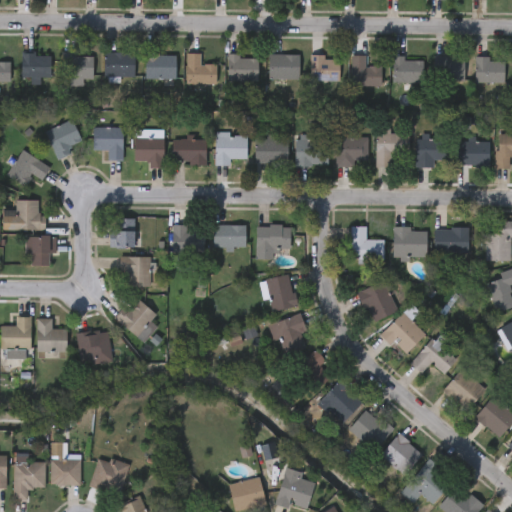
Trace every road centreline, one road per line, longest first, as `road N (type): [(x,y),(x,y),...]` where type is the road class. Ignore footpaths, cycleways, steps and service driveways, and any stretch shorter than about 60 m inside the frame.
road 1 (residential): [(0,10),(511,16)]
road 2 (residential): [(92,182),(511,192)]
road 3 (residential): [(328,190),(322,248),(333,312),(348,342),(511,489)]
road 4 (residential): [(92,182),(85,188),(93,280),(0,278)]
